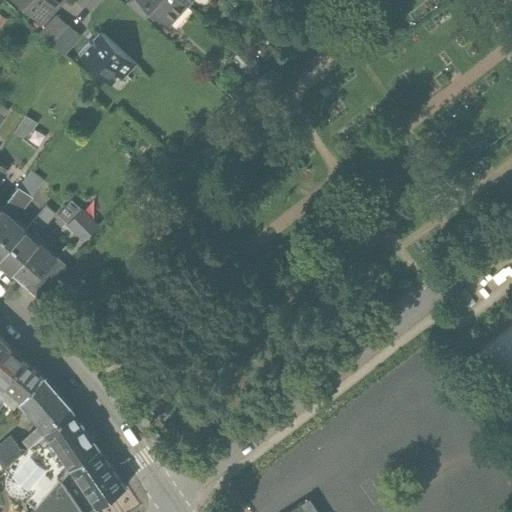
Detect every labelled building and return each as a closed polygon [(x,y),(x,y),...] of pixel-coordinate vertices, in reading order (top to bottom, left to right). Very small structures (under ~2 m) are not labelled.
[(21,0),(43,19),(60,0),(21,0)] [(144,18),(152,9),(142,0),(127,0),(127,1),(144,18)] [(169,23),(187,4),(182,0),(142,0),(152,9),(169,23)] [(80,35),(58,15),(40,34),(63,54),(80,35)] [(88,40),(78,51),(96,68),(93,71),(102,79),(105,76),(111,81),(118,73),(121,76),(133,62),(101,32),(91,43),(88,40)] [(247,83),(231,68),(218,83),(233,97),(247,83)] [(37,121),(25,114),(12,133),(21,138),(25,133),(28,135),(37,121)] [(30,171),(1,207),(4,210),(14,219),(43,181),(30,171)] [(71,200),(58,215),(67,224),(68,223),(83,239),(97,225),(71,200)] [(46,205),(26,229),(34,237),(55,213),(46,205)] [(14,219),(4,210),(0,215),(0,257),(26,229),(14,219)] [(34,237),(26,229),(0,257),(0,260),(40,296),(68,267),(56,257),(57,256),(34,237)] [(511,326),(481,350),(511,389),(511,326)] [(0,355),(8,345),(0,338),(0,355)] [(0,390),(25,360),(8,345),(0,355),(0,390)] [(15,410),(21,402),(43,374),(25,360),(0,390),(0,411),(2,409),(0,406),(0,400),(2,399),(15,410)] [(39,424),(46,431),(72,409),(43,374),(21,402),(39,424)] [(46,431),(71,469),(99,448),(72,409),(46,431)] [(22,439),(28,446),(46,431),(39,424),(22,439)] [(25,502),(35,511),(60,482),(71,469),(46,431),(28,446),(23,450),(3,467),(9,474),(32,494),(25,502)] [(0,463),(3,467),(23,450),(12,437),(0,446),(0,463)] [(125,487),(99,448),(71,469),(96,507),(125,487)] [(80,511),(60,482),(35,511),(80,511)] [(288,511),(313,511),(306,500),(288,511)]
